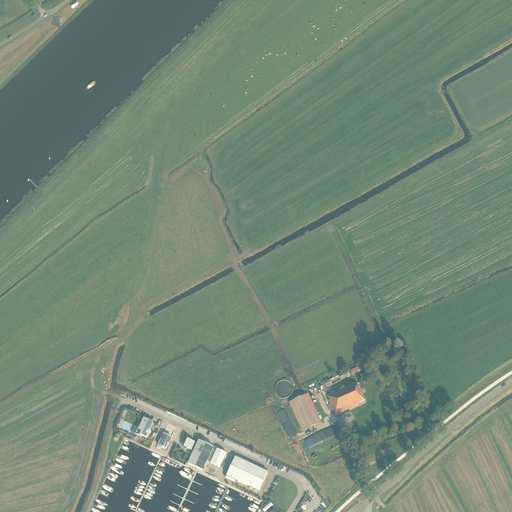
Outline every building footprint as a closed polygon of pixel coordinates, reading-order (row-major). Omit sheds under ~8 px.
[(363,370),(361,366),(350,371),(353,375),(363,370)] [(327,379),(323,381),(326,388),(332,385),(329,380),(327,380),(327,379)] [(355,384),(354,382),(351,384),(351,385),(327,396),(330,401),(329,401),(330,404),(327,406),(329,410),(331,410),(332,411),(333,411),(335,416),(359,405),(358,404),(365,401),(357,383),(355,384)] [(307,394),(288,403),(301,431),(321,422),(307,394)] [(142,405),(165,415),(167,411),(164,410),(165,407),(145,398),(142,405)] [(150,431),(153,423),(143,419),(139,429),(137,428),(135,434),(140,436),(140,435),(146,438),(151,432),(150,431)] [(166,450),(171,438),(163,434),(158,446),(166,450)] [(194,443),(187,440),(188,439),(184,437),(181,444),(185,450),(187,449),(191,450),(191,449),(194,451),(188,464),(202,471),(213,448),(198,441),(199,440),(196,439),(194,443)] [(220,468),(227,454),(217,450),(210,464),(220,468)] [(235,458),(226,476),(259,491),(267,473),(235,458)] [(278,510),(271,502),(269,504),(268,503),(262,508),(263,509),(260,511),(261,511),(277,511),(278,510)]
